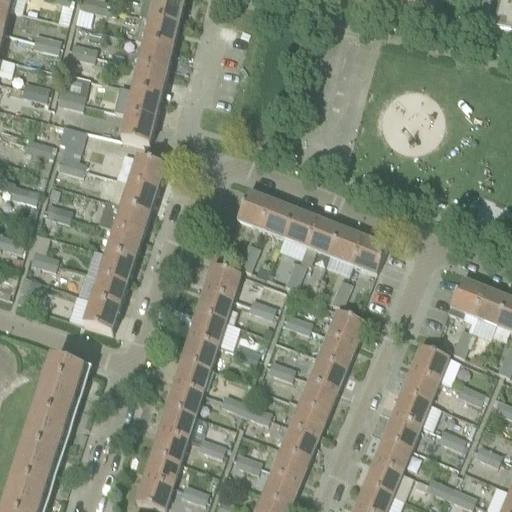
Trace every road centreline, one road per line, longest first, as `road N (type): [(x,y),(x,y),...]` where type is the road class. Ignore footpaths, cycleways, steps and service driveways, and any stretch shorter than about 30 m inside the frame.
road 1 (residential): [(432,246),(250,174),(215,177),(173,247),(134,369)]
road 2 (residential): [(324,511),(432,246)]
road 3 (residential): [(134,369),(89,511)]
road 4 (residential): [(134,369),(0,323)]
